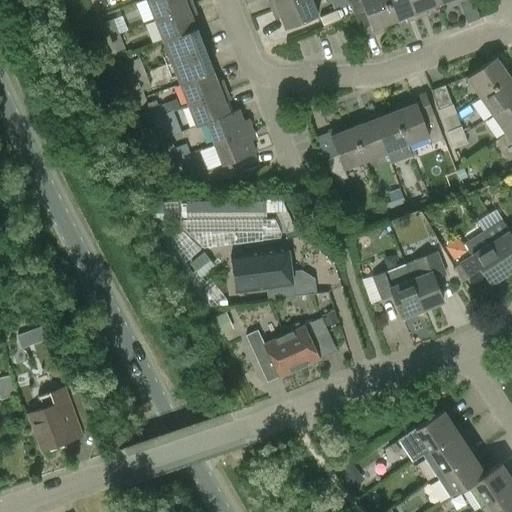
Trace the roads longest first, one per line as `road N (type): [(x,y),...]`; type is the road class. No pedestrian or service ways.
road 1 (residential): [(0,510),(470,351)]
road 2 (secondary): [(220,511),(88,278),(0,93)]
road 3 (residential): [(256,77),(383,72),(477,33),(511,36)]
